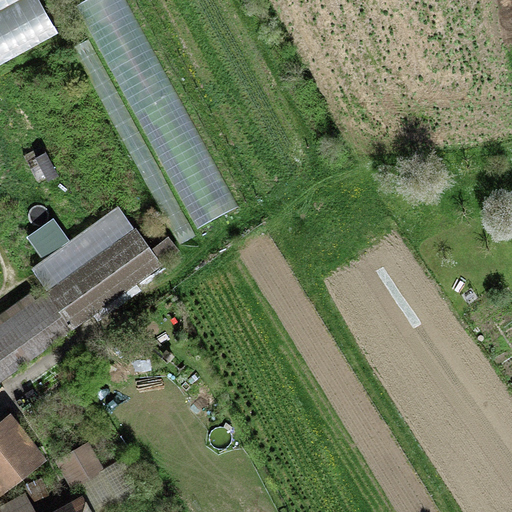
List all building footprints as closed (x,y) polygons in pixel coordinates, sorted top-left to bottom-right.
[(38,0),(0,0),(0,64),(57,33),(38,0)] [(136,231),(0,327),(0,378),(160,264),(136,231)] [(9,420),(0,426),(0,489),(0,490),(40,459),(9,420)] [(78,453),(64,461),(77,483),(90,475),(78,453)] [(41,479),(26,485),(32,499),(47,493),(41,479)] [(0,509),(0,511),(87,511),(82,502),(66,511),(65,509),(59,511),(32,511),(23,496),(0,509)]
